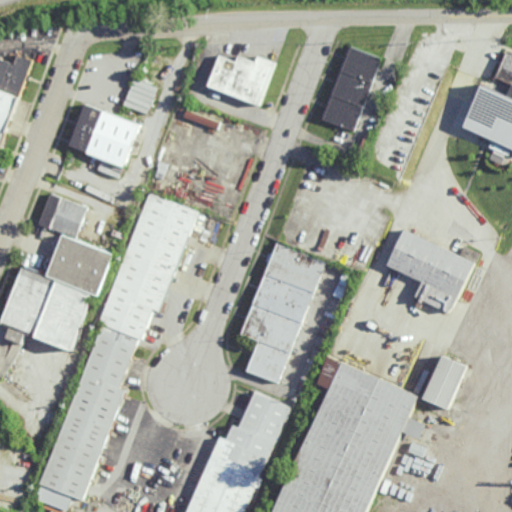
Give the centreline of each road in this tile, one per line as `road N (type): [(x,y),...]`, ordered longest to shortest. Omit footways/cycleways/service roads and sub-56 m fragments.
road 1 (residential): [(511,15),(107,31)]
road 2 (residential): [(330,18),(188,379)]
road 3 (residential): [(107,31),(75,51),(0,253)]
